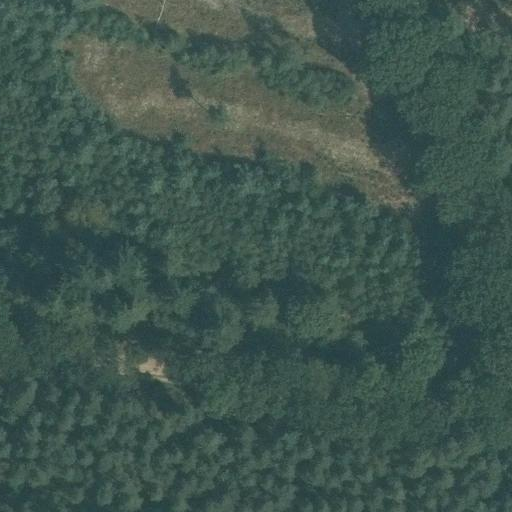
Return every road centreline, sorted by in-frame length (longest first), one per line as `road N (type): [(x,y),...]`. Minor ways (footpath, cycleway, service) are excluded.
road 1 (track): [(0,342),(511,413)]
road 2 (track): [(511,280),(424,73),(414,0)]
